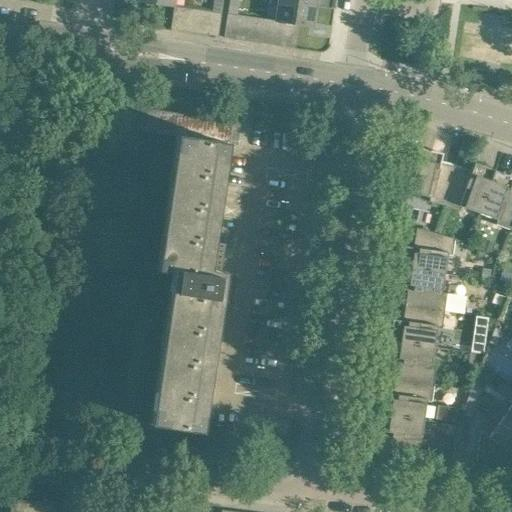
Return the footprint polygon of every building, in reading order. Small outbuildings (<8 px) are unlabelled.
[(221,13),(223,0),(212,0),(211,12),(221,13)] [(229,0),(227,14),(236,15),(238,0),(229,0)] [(279,0),(279,3),(315,8),(315,0),(279,0)] [(276,21),(286,23),(298,25),(312,27),(315,8),(279,3),(276,21)] [(174,6),(170,30),(182,32),(186,8),(174,6)] [(186,8),(182,32),(196,34),(199,10),(186,8)] [(206,35),(209,12),(199,10),(196,34),(206,35)] [(209,12),(206,35),(218,37),(221,13),(211,12),(209,12)] [(236,16),(236,15),(227,14),(223,38),(235,40),(239,16),(236,16)] [(235,40),(247,42),(251,18),(239,16),(235,40)] [(263,20),(251,18),(247,42),(259,43),(263,20)] [(259,43),(271,45),(274,24),(274,21),(263,20),(259,43)] [(276,21),(274,21),(274,24),(271,45),(283,47),(286,23),(276,21)] [(283,47),(295,49),(298,25),(286,23),(283,47)] [(173,292),(167,337),(154,425),(194,431),(217,276),(215,276),(217,265),(221,265),(224,245),(206,242),(221,143),(236,146),(240,123),(119,105),(113,151),(135,155),(139,131),(175,136),(180,137),(161,268),(155,267),(152,289),(173,292)] [(428,202),(444,206),(455,168),(440,164),(442,154),(421,148),(410,193),(429,198),(428,202)] [(470,173),(455,168),(444,206),(458,211),(460,207),(478,214),(494,171),(474,163),(470,173)] [(495,225),(510,230),(511,225),(511,188),(511,184),(511,177),(494,171),(478,214),(496,220),(495,225)] [(399,267),(444,274),(447,255),(452,255),(454,239),(415,228),(413,248),(402,246),(399,267)] [(406,290),(404,306),(444,311),(446,294),(441,293),(444,274),(399,267),(396,289),(406,290)] [(504,297),(496,293),(492,303),(500,306),(504,297)] [(389,337),(388,341),(434,347),(435,337),(436,328),(441,329),(444,311),(404,306),(402,321),(391,319),(389,337)] [(494,327),(491,337),(488,343),(495,348),(504,334),(494,327)] [(511,340),(500,341),(502,366),(511,365),(511,340)] [(431,366),(434,347),(388,341),(385,362),(396,364),(394,379),(433,385),(436,367),(431,366)] [(483,354),(485,344),(472,342),(470,352),(483,354)] [(479,354),(466,352),(464,364),(477,365),(479,354)] [(381,393),(378,414),(423,420),(426,401),(431,402),(433,385),(394,379),(392,394),(381,393)] [(473,383),(467,398),(474,403),(483,390),(473,383)] [(511,394),(507,402),(511,405),(500,421),(511,429),(511,394)] [(478,405),(474,403),(467,398),(462,412),(471,415),(478,405)] [(420,440),(423,420),(378,414),(375,435),(386,437),(383,452),(423,458),(425,440),(420,440)] [(511,429),(500,421),(489,437),(485,434),(483,437),(480,465),(509,468),(511,465),(511,464),(511,429)] [(447,424),(446,434),(455,436),(457,425),(447,424)] [(10,499),(9,511),(53,511),(54,503),(54,502),(10,499)]
